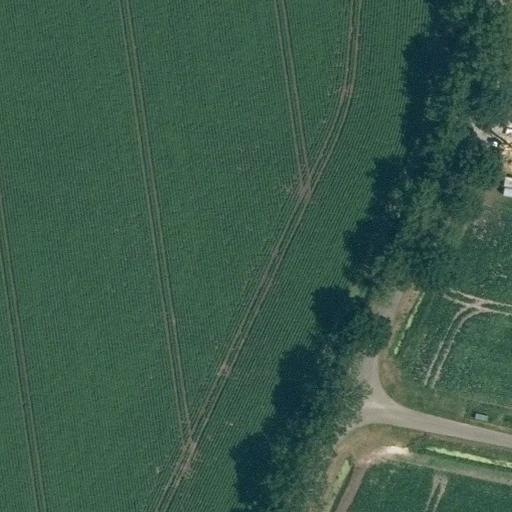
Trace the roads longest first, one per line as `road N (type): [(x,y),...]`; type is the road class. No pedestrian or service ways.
road 1 (unclassified): [(349,394),(454,170),(479,0)]
road 2 (unclassified): [(349,394),(511,445)]
road 3 (unclassified): [(295,511),(349,394)]
